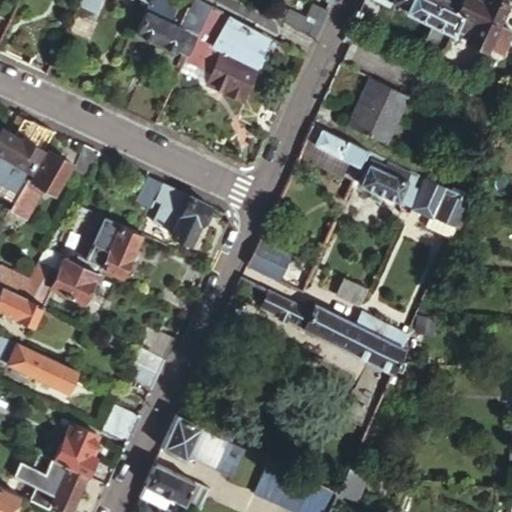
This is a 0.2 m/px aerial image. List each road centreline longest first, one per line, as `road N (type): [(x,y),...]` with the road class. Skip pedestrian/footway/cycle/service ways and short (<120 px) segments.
road 1 (residential): [(111,511),(256,197)]
road 2 (residential): [(0,77),(256,197)]
road 3 (residential): [(256,197),(346,0)]
